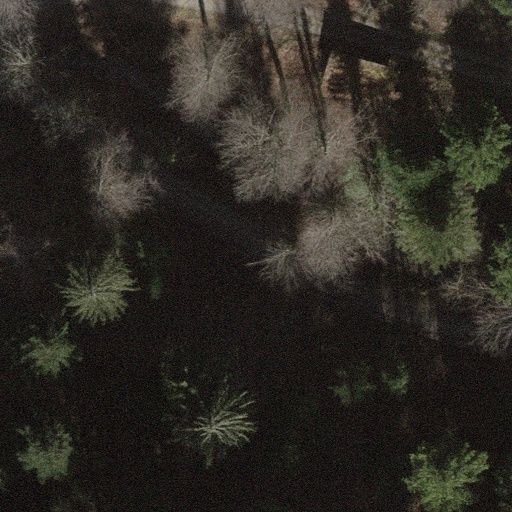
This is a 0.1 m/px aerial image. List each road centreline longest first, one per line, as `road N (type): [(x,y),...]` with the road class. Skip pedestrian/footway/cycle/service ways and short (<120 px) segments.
road 1 (track): [(0,64),(292,255),(416,308),(511,336)]
road 2 (track): [(209,0),(511,77)]
